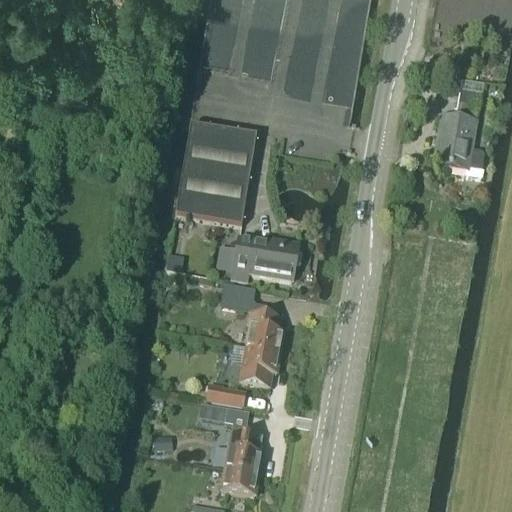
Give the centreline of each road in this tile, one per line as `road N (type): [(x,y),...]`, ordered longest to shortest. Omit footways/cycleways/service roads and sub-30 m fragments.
road 1 (tertiary): [(308,511),(397,0)]
road 2 (track): [(81,511),(88,504),(89,371),(35,326)]
